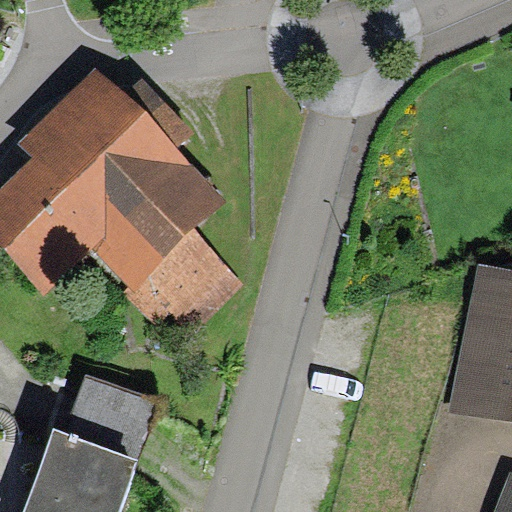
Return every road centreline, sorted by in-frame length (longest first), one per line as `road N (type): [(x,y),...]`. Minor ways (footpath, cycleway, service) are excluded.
road 1 (residential): [(221,511),(345,113),(353,29)]
road 2 (residential): [(353,29),(59,45)]
